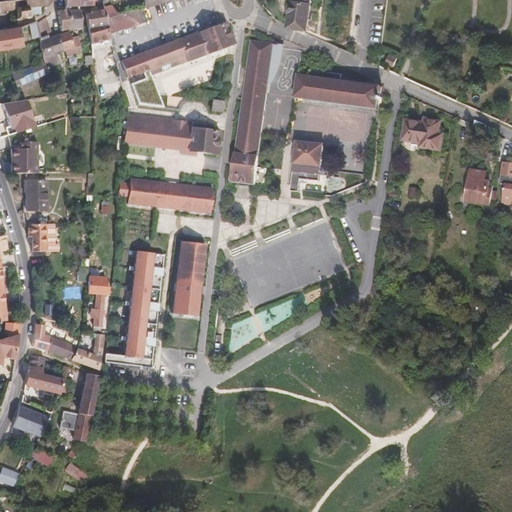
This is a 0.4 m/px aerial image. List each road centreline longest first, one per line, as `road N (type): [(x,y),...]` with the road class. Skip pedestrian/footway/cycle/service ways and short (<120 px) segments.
road 1 (residential): [(246,13),(511,134)]
road 2 (residential): [(0,179),(28,300),(23,370),(0,428)]
